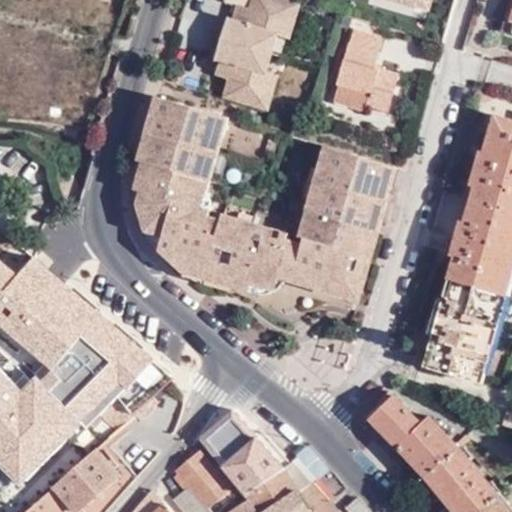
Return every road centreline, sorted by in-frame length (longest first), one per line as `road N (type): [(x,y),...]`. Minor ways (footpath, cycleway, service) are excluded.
road 1 (tertiary): [(162,0),(103,204),(103,230),(126,271),(235,367)]
road 2 (residential): [(318,431),(361,374),(407,243),(455,64)]
road 3 (residential): [(235,367),(121,511)]
road 4 (unknown): [(120,148),(0,125)]
